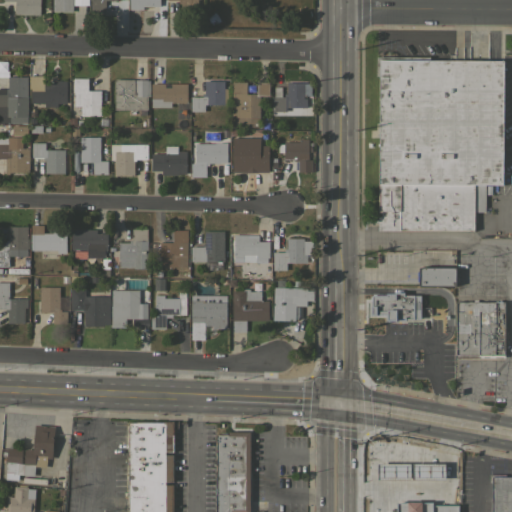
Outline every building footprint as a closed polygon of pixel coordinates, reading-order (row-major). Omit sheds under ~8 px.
[(40,0),(40,14),(14,14),(15,1),(3,0),(40,0)] [(53,11),(52,0),(88,0),(88,5),(73,5),(73,11),(53,11)] [(105,0),(105,12),(91,12),(91,0),(105,0)] [(155,0),(125,0),(125,9),(155,10),(155,0)] [(197,0),(197,14),(181,14),(181,2),(178,2),(178,0),(197,0)] [(207,18),(214,12),(219,20),(212,25),(207,18)] [(379,75),(375,75),(375,56),(429,57),(429,60),(503,60),(502,184),(485,184),(378,184),(379,75)] [(44,75),(44,80),(66,80),(66,103),(57,103),(57,106),(44,107),(44,103),(31,103),(31,88),(29,88),(29,76),(44,75)] [(27,115),(27,122),(11,123),(11,122),(0,122),(0,89),(8,89),(8,76),(27,76),(27,115)] [(74,78),(88,78),(87,90),(100,90),(100,115),(81,115),(81,106),(74,106),(74,78)] [(146,79),(146,80),(149,80),(149,96),(147,96),(147,109),(114,109),(114,79),(146,79)] [(224,104),(204,104),(204,111),(191,111),(191,96),(202,96),(202,93),(204,93),(204,80),(224,80),(224,104)] [(259,127),(232,126),(232,81),(246,81),(246,93),(256,93),(256,82),(269,82),(268,96),(260,95),(259,127)] [(164,83),(164,87),(170,87),(170,83),(187,83),(187,102),(171,102),(171,107),(151,107),(151,83),(164,83)] [(273,96),(274,96),(274,87),(281,87),(281,96),(284,96),(284,93),(287,93),(287,83),(303,83),(309,83),(309,95),(303,95),(303,98),(306,98),(306,107),(286,107),(286,111),(273,111),(273,96)] [(99,118),(107,119),(107,126),(99,125),(99,118)] [(29,125),(40,125),(40,133),(29,132),(29,125)] [(10,126),(26,126),(26,135),(10,135),(10,126)] [(80,136),(100,137),(100,160),(107,160),(107,174),(92,174),(93,162),(80,162),(80,136)] [(29,172),(9,172),(9,174),(5,174),(5,158),(0,158),(0,137),(7,137),(7,143),(7,147),(29,147),(29,172)] [(233,172),(233,137),(242,137),(242,138),(248,138),(248,137),(259,137),(259,145),(268,145),(268,172),(233,172)] [(299,141),(299,139),(308,139),(308,159),(311,159),(311,172),(298,172),(298,161),(294,161),(294,158),(283,158),(283,152),(278,152),(278,143),(283,143),(283,141),(299,141)] [(31,142),(45,142),(45,149),(64,149),(64,160),(68,160),(68,164),(64,164),(64,173),(44,173),(45,160),(43,160),(43,157),(31,157),(31,142)] [(195,143),(204,143),(204,146),(212,146),(212,143),(219,142),(227,142),(226,162),(219,162),(219,163),(208,163),(208,165),(205,165),(205,177),(190,177),(191,163),(195,163),(195,143)] [(147,144),(147,159),(135,159),(135,161),(134,161),(134,175),(114,175),(114,159),(109,159),(109,144),(147,144)] [(186,173),(177,173),(177,175),(161,175),(161,170),(151,170),(151,153),(165,154),(165,145),(177,146),(177,150),(186,150),(186,173)] [(485,184),(485,212),(473,212),(473,231),(377,230),(377,216),(381,216),(381,211),(378,211),(378,184),(485,184)] [(30,225),(43,225),(43,233),(52,233),(52,230),(65,230),(65,253),(57,253),(57,250),(30,250),(30,225)] [(7,226),(27,226),(27,238),(29,238),(29,248),(27,248),(27,256),(8,256),(8,267),(0,266),(0,242),(5,242),(5,240),(7,240),(7,226)] [(147,268),(133,268),(133,267),(118,267),(118,259),(118,242),(129,242),(129,240),(132,240),(132,228),(147,228),(147,268)] [(96,229),(96,233),(107,233),(107,249),(104,249),(104,257),(86,257),(86,249),(71,249),(71,229),(96,229)] [(186,267),(159,267),(159,242),(172,242),(172,230),(187,230),(186,267)] [(223,261),(190,261),(190,246),(202,246),(202,244),(204,244),(204,230),(223,230),(223,261)] [(234,234),(247,235),(247,237),(258,237),(258,241),(269,241),(268,257),(255,257),(255,262),(242,262),(242,257),(233,257),(234,234)] [(284,251),(284,249),(286,248),(286,238),(303,238),(303,240),(312,240),(313,254),(306,255),(306,262),(286,263),(286,270),(273,270),(272,252),(284,251)] [(101,269),(101,259),(109,259),(108,269),(101,269)] [(12,273),(13,266),(26,268),(25,275),(12,273)] [(455,267),(455,286),(418,285),(418,267),(455,267)] [(153,278),(163,279),(163,291),(152,291),(153,278)] [(0,282),(8,282),(8,298),(27,298),(27,307),(24,307),(24,323),(7,323),(7,312),(5,312),(5,309),(0,309),(0,282)] [(39,287),(59,287),(59,296),(68,296),(68,310),(60,310),(60,311),(66,311),(66,324),(52,324),(52,312),(39,312),(39,287)] [(306,288),(306,290),(313,290),(313,300),(306,300),(305,306),(295,305),(294,320),(272,320),(273,287),(306,288)] [(268,320),(245,320),(245,331),(232,331),(232,290),(242,290),(242,288),(249,288),(249,291),(260,291),(260,300),(268,300),(268,316),(268,320)] [(108,324),(102,324),(102,326),(84,326),(84,312),(82,312),(82,310),(70,310),(70,289),(84,289),(84,296),(108,296),(108,324)] [(138,290),(138,303),(147,303),(146,318),(125,318),(125,327),(110,327),(110,306),(111,306),(111,290),(138,290)] [(154,295),(164,295),(164,298),(178,298),(178,291),(186,291),(185,315),(171,315),(171,317),(165,317),(165,328),(150,328),(150,315),(154,315),(154,295)] [(369,316),(369,293),(402,293),(402,296),(419,296),(419,318),(404,318),(404,320),(386,320),(386,316),(369,316)] [(455,358),(455,302),(473,302),(473,299),(478,299),(478,301),(495,301),(495,358),(455,358)] [(190,321),(190,300),(204,300),(204,302),(224,302),(225,304),(226,306),(226,328),(212,328),(212,325),(204,325),(204,339),(191,339),(191,321),(190,321)] [(495,301),(504,301),(504,358),(495,358),(495,301)] [(145,328),(145,321),(124,320),(124,327),(145,328)] [(128,511),(128,422),(173,422),(173,451),(165,451),(165,454),(173,454),(172,482),(165,481),(165,484),(173,484),(172,511),(128,511)] [(54,425),(51,458),(46,458),(45,467),(34,466),(33,475),(18,474),(17,480),(4,479),(7,447),(21,448),(20,463),(21,463),(22,448),(32,449),(34,424),(54,425)] [(249,511),(215,511),(215,434),(228,434),(228,431),(249,431),(249,511)] [(423,444),(420,459),(401,456),(404,441),(423,444)] [(419,485),(406,497),(386,474),(386,468),(392,463),(399,462),(419,485)] [(511,511),(491,511),(491,482),(489,482),(489,474),(505,474),(505,476),(511,476),(511,511)] [(379,496),(364,495),(364,476),(379,476),(379,496)] [(32,511),(6,511),(7,496),(13,496),(14,486),(27,487),(27,488),(34,489),(32,511)]
